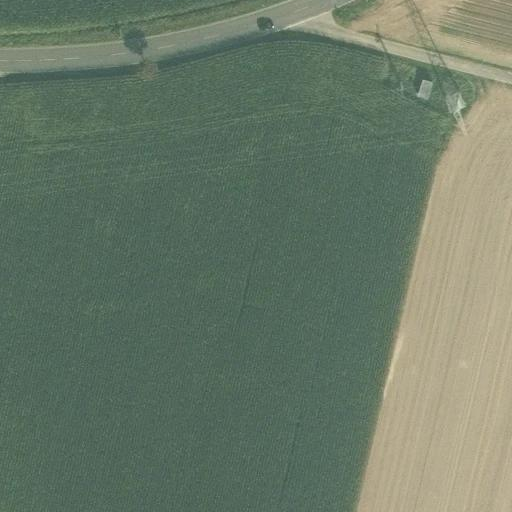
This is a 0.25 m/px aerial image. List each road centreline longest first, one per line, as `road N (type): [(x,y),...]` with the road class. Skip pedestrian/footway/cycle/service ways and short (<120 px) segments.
road 1 (tertiary): [(0,60),(72,60),(196,42),(310,7)]
road 2 (unclassified): [(511,76),(318,28),(310,7)]
